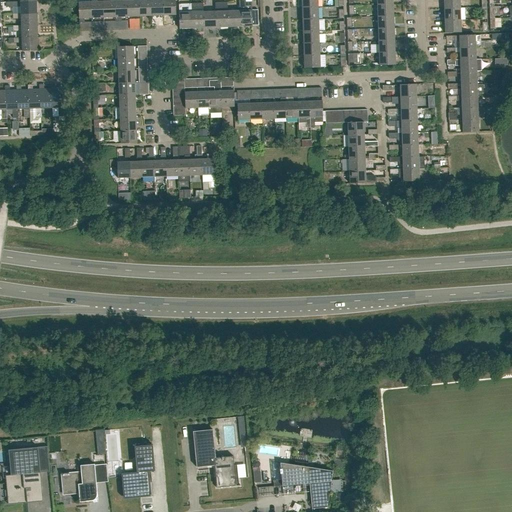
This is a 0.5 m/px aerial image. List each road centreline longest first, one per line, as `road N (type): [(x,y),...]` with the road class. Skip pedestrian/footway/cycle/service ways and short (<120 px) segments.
road 1 (primary): [(511,257),(187,273),(0,256)]
road 2 (primary): [(90,299),(217,306),(511,289)]
road 3 (residential): [(270,53),(274,78),(283,82),(410,76),(421,64),(419,0)]
road 4 (residential): [(160,61),(155,34),(82,36),(44,64),(0,63)]
